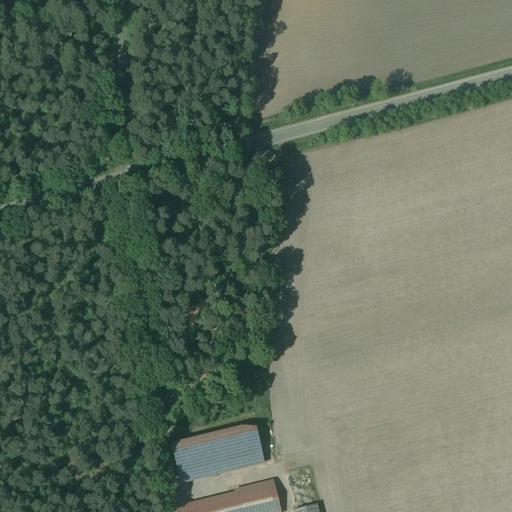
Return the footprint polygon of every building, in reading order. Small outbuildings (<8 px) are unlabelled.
[(245,427),(246,467),(268,466),(267,426),(245,427)] [(186,483),(250,470),(241,429),(177,443),(186,483)] [(279,511),(273,484),(234,493),(238,511),(279,511)] [(238,511),(234,493),(191,503),(192,511),(238,511)] [(192,511),(191,503),(181,504),(182,511),(192,511)]
